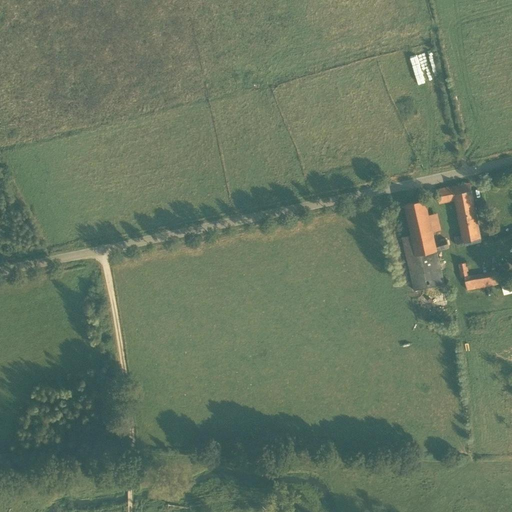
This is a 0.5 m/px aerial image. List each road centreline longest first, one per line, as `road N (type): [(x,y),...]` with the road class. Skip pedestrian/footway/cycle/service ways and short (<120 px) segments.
road 1 (unclassified): [(53,259),(511,158)]
road 2 (track): [(101,249),(129,414),(130,511)]
